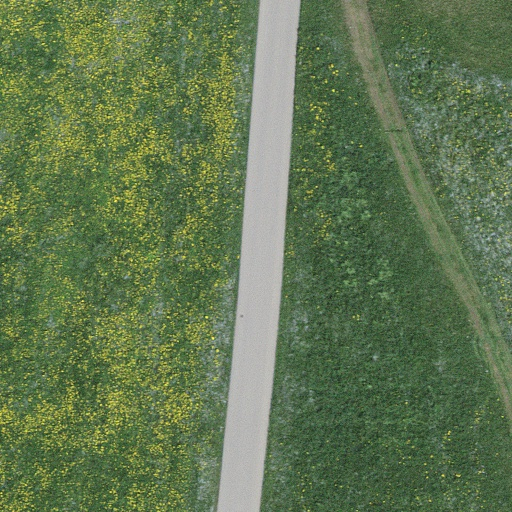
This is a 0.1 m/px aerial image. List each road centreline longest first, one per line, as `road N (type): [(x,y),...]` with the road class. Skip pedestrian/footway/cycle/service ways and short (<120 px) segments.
road 1 (unclassified): [(280,0),(233,511)]
road 2 (track): [(511,471),(474,325),(358,0)]
